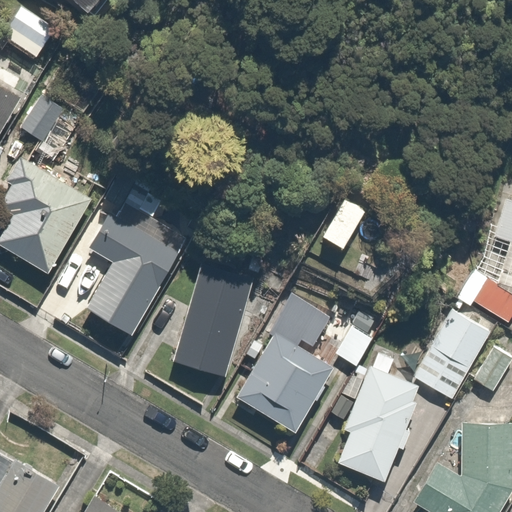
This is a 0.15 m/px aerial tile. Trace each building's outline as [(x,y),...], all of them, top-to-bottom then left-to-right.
[(0,111),(12,90),(0,83),(0,111)] [(60,100),(29,83),(10,117),(40,135),(60,100)] [(86,191),(16,153),(0,182),(0,203),(3,205),(0,210),(0,241),(46,266),(86,191)] [(362,204),(340,190),(316,230),(338,243),(362,204)] [(511,198),(500,195),(490,231),(511,237),(511,198)] [(122,332),(181,237),(123,201),(115,214),(99,204),(78,237),(106,254),(76,304),(122,332)] [(247,271),(192,257),(166,358),(221,372),(247,271)] [(471,297),(502,321),(511,307),(511,294),(473,265),(452,293),(466,303),(471,297)] [(292,429),(329,362),(301,347),(323,308),(280,285),(259,323),(222,390),(292,429)] [(488,321),(450,300),(410,372),(449,393),(452,387),(467,360),(488,321)] [(370,334),(344,321),(329,350),(354,363),(370,334)] [(488,389),(507,354),(487,343),(476,364),(467,360),(452,387),(466,394),(473,381),(488,389)] [(366,358),(358,377),(346,372),(328,410),(340,415),(338,420),(345,423),(330,456),(376,477),(391,443),(398,446),(409,422),(398,417),(415,380),(366,358)] [(488,511),(506,480),(508,418),(455,417),(454,468),(430,455),(407,497),(434,511),(488,511)] [(35,511),(53,482),(0,452),(0,511),(35,511)] [(132,511),(88,487),(73,511),(132,511)]
